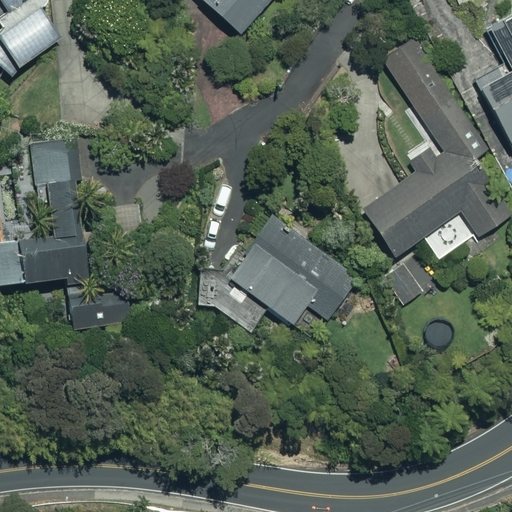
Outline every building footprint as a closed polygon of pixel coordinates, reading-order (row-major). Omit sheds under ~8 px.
[(0,0),(0,63),(12,73),(61,37),(41,6),(47,2),(47,0),(0,0)] [(206,0),(241,31),(269,0),(206,0)] [(511,149),(511,13),(487,27),(510,72),(479,89),(511,149)] [(363,206),(396,255),(462,209),(480,235),(511,213),(511,209),(444,110),(429,119),(448,147),(436,155),(430,146),(413,157),(420,168),(363,206)] [(89,280),(77,178),(83,177),(77,137),(29,142),(34,183),(47,182),(53,235),(0,240),(0,283),(64,277),(65,283),(89,280)] [(114,205),(118,243),(143,240),(138,201),(114,205)] [(228,280),(292,326),(307,305),(327,320),(359,276),(272,213),(243,253),(246,255),(228,280)] [(389,285),(403,305),(425,291),(411,270),(389,285)] [(158,287),(142,292),(147,311),(163,307),(158,287)] [(68,297),(72,327),(131,320),(128,291),(68,297)]
